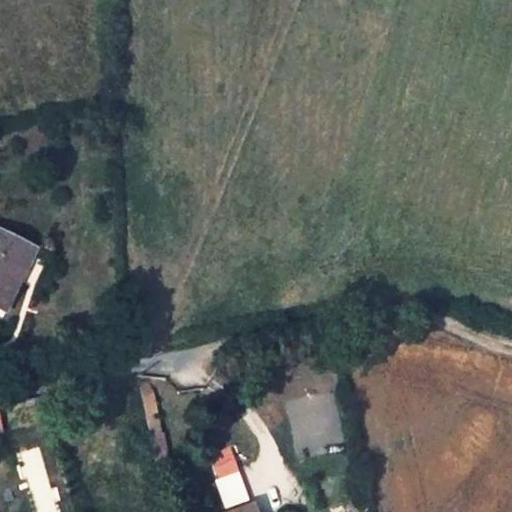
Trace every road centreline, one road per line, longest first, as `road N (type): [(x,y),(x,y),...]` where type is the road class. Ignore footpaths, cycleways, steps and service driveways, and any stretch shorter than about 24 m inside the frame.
road 1 (track): [(151,357),(393,307),(511,339)]
road 2 (unclassified): [(0,390),(151,357)]
